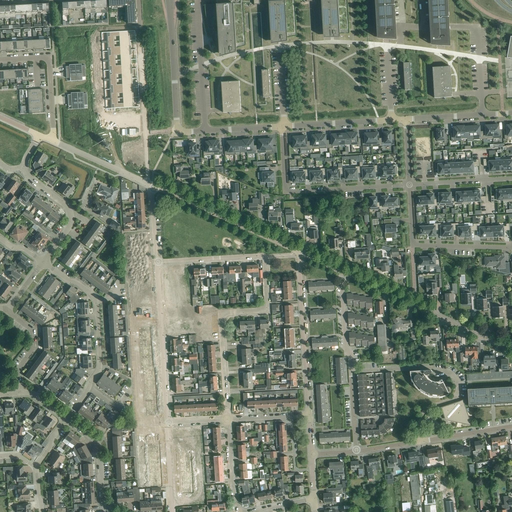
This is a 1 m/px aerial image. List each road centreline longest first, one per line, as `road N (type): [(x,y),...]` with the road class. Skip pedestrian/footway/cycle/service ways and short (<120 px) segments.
road 1 (unclassified): [(201,65),(330,41),(499,61)]
road 2 (residential): [(227,419),(221,316),(265,308),(263,256)]
road 3 (residential): [(281,126),(285,191),(409,184)]
road 4 (residential): [(421,441),(422,414),(454,396),(454,376),(430,367),(351,371)]
road 5 (unclassified): [(511,351),(346,274)]
road 6 (unclassified): [(302,253),(151,185)]
road 7 (residential): [(166,422),(156,261)]
road 8 (residential): [(309,414),(302,253)]
road 9 (residential): [(511,248),(413,245),(409,184)]
road 10 (residential): [(88,387),(100,364),(95,297),(43,262)]
road 11 (unclassified): [(140,28),(148,183)]
road 12 (residential): [(0,59),(48,58),(50,139)]
road 13 (residential): [(284,126),(405,119)]
